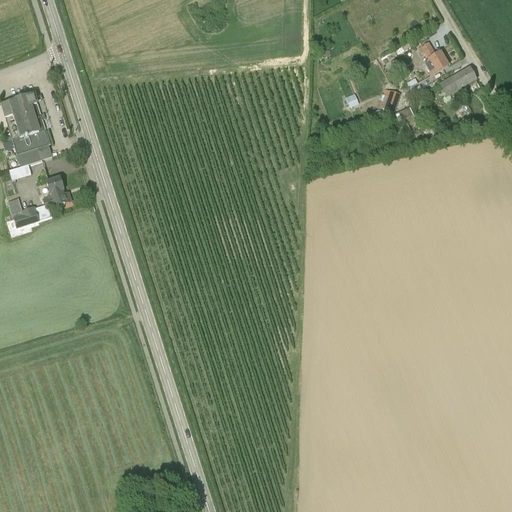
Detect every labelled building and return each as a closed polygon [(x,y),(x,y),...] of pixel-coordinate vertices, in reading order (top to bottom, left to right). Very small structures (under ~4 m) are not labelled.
[(436,74),(436,75),(448,68),(440,54),(435,57),(428,45),(418,51),(421,56),(424,54),(428,61),(429,62),(424,65),(431,77),(436,74)] [(447,98),(476,82),(469,70),(440,86),(447,98)] [(411,89),(419,84),(416,79),(408,83),(411,89)] [(399,95),(389,92),(385,91),(383,97),(387,98),(385,103),(381,101),(378,108),(383,110),(393,113),(399,95)] [(21,169),(28,167),(42,162),(52,159),(49,147),(44,132),(41,122),(45,120),(44,115),(39,116),(33,97),(1,107),(4,117),(16,157),(20,169),(21,169)] [(350,108),(358,105),(354,97),(347,101),(350,108)] [(397,122),(394,116),(387,119),(390,125),(397,122)] [(21,169),(20,169),(8,173),(12,183),(31,177),(28,167),(21,169)] [(46,184),(50,195),(47,196),(48,200),(43,201),(45,207),(34,210),(22,214),(18,202),(8,205),(17,230),(52,219),(49,210),(65,205),(61,193),(63,192),(62,189),(63,188),(61,183),(60,183),(59,180),(46,184)]
